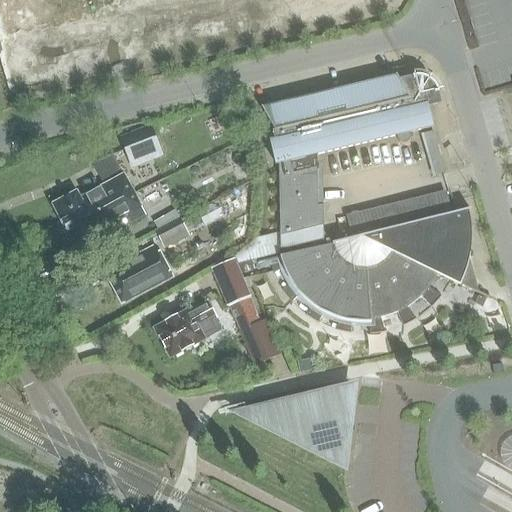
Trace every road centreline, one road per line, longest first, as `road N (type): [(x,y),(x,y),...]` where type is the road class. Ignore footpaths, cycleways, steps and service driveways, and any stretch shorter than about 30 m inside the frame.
road 1 (unclassified): [(0,138),(441,22)]
road 2 (unclassified): [(441,22),(511,268)]
road 3 (tertiary): [(106,511),(0,314)]
